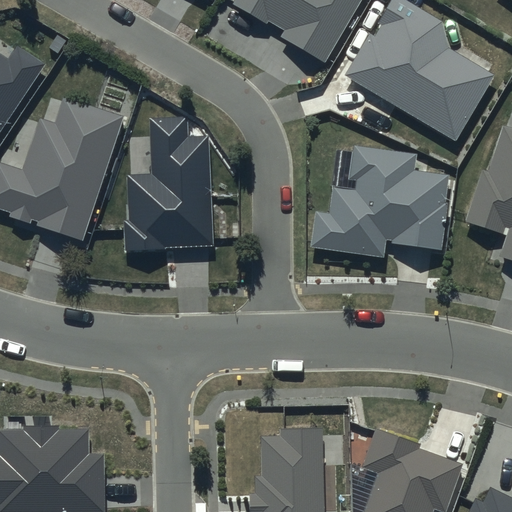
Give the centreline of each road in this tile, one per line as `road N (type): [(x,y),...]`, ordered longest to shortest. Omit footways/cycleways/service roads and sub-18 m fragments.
road 1 (residential): [(511,357),(384,337),(169,341)]
road 2 (residential): [(169,341),(79,336),(0,320)]
road 3 (residential): [(169,341),(173,511)]
